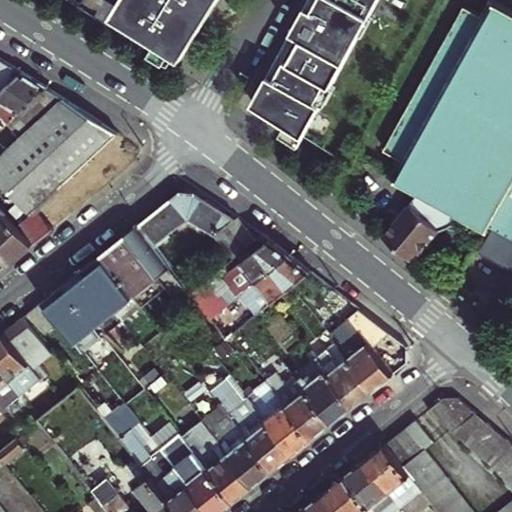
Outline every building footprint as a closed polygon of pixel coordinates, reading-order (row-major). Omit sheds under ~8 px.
[(184,62),(222,0),(124,0),(113,18),(158,46),(154,53),(162,57),(170,62),(174,56),(184,62)] [(311,0),(291,36),(256,102),(291,121),(286,131),(304,140),(380,0),(311,0)] [(511,6),(500,0),(492,0),(486,14),(469,5),(389,152),(406,161),(397,178),(425,193),(410,212),(410,215),(411,219),(406,225),(402,221),(388,239),(418,264),(444,234),(451,232),(457,230),(464,224),(468,217),(489,228),(494,231),(496,227),(511,235),(511,6)] [(0,132),(4,129),(0,124),(0,111),(0,112),(10,123),(15,118),(47,88),(19,72),(0,59),(0,132)] [(0,175),(33,213),(119,133),(83,111),(47,88),(15,118),(18,121),(15,124),(25,135),(0,158),(0,175)] [(40,207),(55,226),(89,200),(125,172),(106,149),(84,168),(85,170),(40,207)] [(361,184),(343,174),(333,193),(341,199),(348,205),(361,184)] [(180,190),(139,223),(160,251),(173,240),(169,236),(193,216),(219,234),(237,220),(196,191),(190,191),(180,190)] [(53,227),(38,209),(33,214),(19,227),(34,243),(43,236),(53,227)] [(19,227),(6,213),(0,219),(0,252),(10,263),(20,254),(34,243),(19,227)] [(238,218),(237,220),(219,234),(237,256),(257,239),(248,229),(238,218)] [(160,251),(139,223),(134,227),(126,234),(158,274),(181,302),(192,293),(160,251)] [(133,294),(158,274),(126,234),(115,242),(101,254),(133,294)] [(227,264),(236,275),(276,242),(264,234),(257,239),(237,256),(227,264)] [(192,293),(213,317),(240,295),(246,289),(291,252),(280,245),(276,242),(236,275),(229,280),(234,286),(222,296),(208,280),(192,293)] [(0,252),(0,270),(10,263),(0,252)] [(240,295),(257,316),(312,272),(301,261),(291,252),(246,289),(240,295)] [(96,285),(123,320),(142,305),(133,294),(101,254),(98,256),(93,260),(83,268),(96,285)] [(80,307),(103,336),(123,320),(96,285),(83,268),(79,272),(73,276),(63,284),(80,307)] [(41,301),(82,352),(103,336),(80,307),(63,284),(52,293),(41,301)] [(55,321),(40,302),(35,307),(29,311),(45,330),(55,321)] [(335,332),(330,336),(335,342),(372,391),(386,380),(407,363),(390,341),(387,344),(375,328),(363,337),(351,322),(364,313),(353,304),(340,314),(348,324),(336,333),(335,332)] [(41,378),(45,374),(40,367),(54,355),(24,316),(16,322),(4,332),(41,378)] [(0,334),(0,366),(22,393),(41,378),(4,332),(0,334)] [(310,352),(317,360),(353,406),(364,397),(372,391),(335,342),(320,354),(316,348),(310,352)] [(214,353),(223,363),(233,356),(224,345),(214,353)] [(317,360),(296,377),(299,381),(331,423),(344,413),(353,406),(317,360)] [(0,406),(2,409),(22,393),(0,366),(0,406)] [(222,378),(208,389),(222,406),(236,424),(272,470),(283,462),(292,455),(268,425),(255,408),(250,401),(244,393),(230,375),(227,379),(222,378)] [(296,377),(294,375),(283,384),(287,390),(299,381),(296,377)] [(252,393),(247,397),(250,401),(255,408),(268,425),(292,455),(302,447),(312,439),(289,409),(278,395),(272,388),(268,381),(252,393)] [(321,431),(331,423),(299,381),(287,390),(283,384),(280,381),(272,388),(278,395),(289,409),(312,439),(321,431)] [(90,434),(106,423),(82,388),(48,410),(60,428),(78,416),(90,434)] [(244,393),(247,397),(252,393),(248,389),(244,393)] [(443,398),(440,401),(466,422),(476,414),(456,397),(443,398)] [(428,411),(454,434),(466,422),(440,401),(428,411)] [(236,424),(222,406),(202,420),(253,486),(262,478),(272,470),(236,424)] [(107,422),(119,438),(133,427),(137,424),(125,408),(107,422)] [(466,422),(454,434),(464,443),(487,423),(476,414),(466,422)] [(243,494),(253,486),(202,420),(182,436),(188,445),(233,502),(243,494)] [(432,442),(415,420),(405,428),(422,450),(426,447),(432,442)] [(151,438),(159,449),(179,433),(170,421),(150,437),(151,438)] [(496,431),(487,423),(464,443),(474,451),(496,431)] [(209,511),(174,468),(163,454),(157,458),(144,442),(133,427),(119,438),(132,455),(135,459),(156,485),(176,511),(209,511)] [(422,450),(405,428),(396,436),(413,457),(422,450)] [(506,439),(496,431),(474,451),(483,459),(506,439)] [(179,433),(159,449),(163,454),(174,468),(209,511),(219,511),(224,509),(233,502),(188,445),(182,436),(179,433)] [(413,457),(396,436),(385,444),(402,465),(413,457)] [(17,437),(0,451),(0,456),(6,464),(26,448),(17,437)] [(163,454),(159,449),(151,438),(150,437),(144,442),(157,458),(163,454)] [(511,449),(511,444),(506,439),(483,459),(489,464),(491,466),(511,449)] [(59,441),(56,444),(96,496),(100,501),(110,494),(114,491),(106,481),(115,474),(119,471),(95,441),(73,459),(59,441)] [(402,465),(385,444),(376,452),(366,459),(403,506),(407,511),(421,511),(433,503),(431,501),(422,489),(412,477),(402,465)] [(426,447),(422,450),(413,457),(402,465),(412,477),(435,459),(426,447)] [(511,465),(511,449),(491,466),(499,476),(511,465)] [(176,511),(156,485),(135,459),(119,471),(115,474),(144,511),(145,511),(176,511)] [(394,511),(403,506),(366,459),(356,467),(347,474),(377,511),(394,511)] [(444,470),(435,459),(412,477),(422,489),(444,470)] [(511,482),(511,465),(499,476),(508,486),(511,482)] [(444,470),(422,489),(431,501),(454,482),(444,470)] [(345,511),(377,511),(347,474),(340,480),(328,490),(345,511)] [(440,511),(463,494),(454,482),(431,501),(433,503),(439,511),(440,511)] [(345,511),(328,490),(318,498),(309,505),(313,511),(345,511)] [(130,511),(114,491),(110,494),(100,501),(109,511),(130,511)] [(463,494),(440,511),(464,511),(472,506),(463,494)] [(108,511),(100,501),(96,496),(88,503),(95,511),(108,511)]
